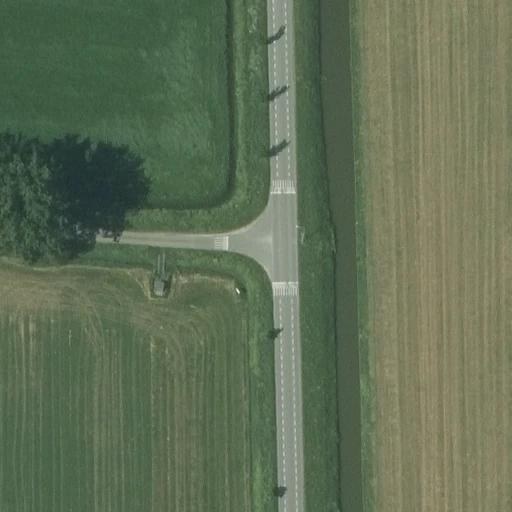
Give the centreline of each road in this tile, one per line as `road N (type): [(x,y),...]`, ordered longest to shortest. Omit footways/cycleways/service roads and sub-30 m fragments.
road 1 (unclassified): [(279,245),(0,224)]
road 2 (tertiary): [(290,511),(279,245)]
road 3 (tertiary): [(279,245),(276,0)]
